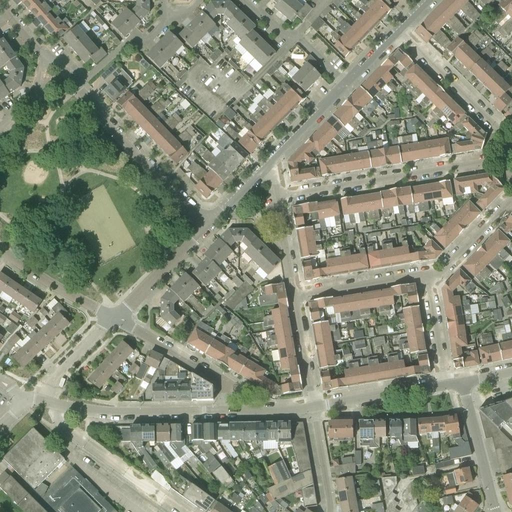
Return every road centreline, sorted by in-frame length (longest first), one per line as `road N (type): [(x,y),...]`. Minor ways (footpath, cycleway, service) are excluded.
road 1 (residential): [(504,157),(283,195)]
road 2 (residential): [(207,225),(77,87)]
road 3 (residential): [(58,405),(64,426),(182,511)]
road 4 (residential): [(225,413),(58,405)]
road 5 (residential): [(403,27),(511,144)]
road 6 (residential): [(225,413),(225,384),(114,319)]
road 7 (residential): [(0,249),(114,319)]
road 8 (residential): [(497,511),(463,382)]
road 9 (residential): [(347,83),(243,0)]
road 10 (residential): [(114,319),(207,225)]
road 11 (residential): [(298,293),(428,275)]
road 12 (residential): [(442,386),(316,404)]
road 13 (residential): [(25,400),(114,319)]
